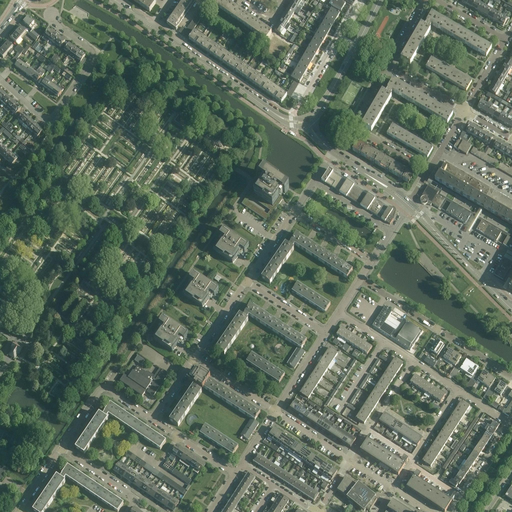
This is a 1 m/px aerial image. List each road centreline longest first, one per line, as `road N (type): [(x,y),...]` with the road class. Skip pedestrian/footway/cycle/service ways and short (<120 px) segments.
road 1 (residential): [(0,79),(47,122),(94,54),(51,15)]
road 2 (tertiary): [(307,121),(282,119),(151,28)]
road 3 (residential): [(511,377),(360,279)]
road 4 (residential): [(428,171),(354,125),(386,66)]
road 5 (tertiary): [(511,310),(408,204)]
road 6 (residential): [(61,448),(103,389),(151,419)]
